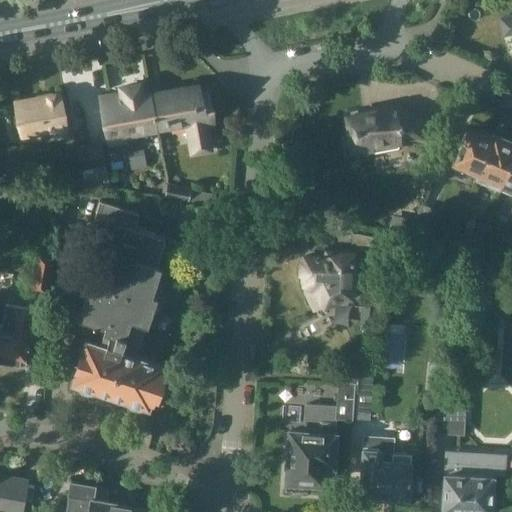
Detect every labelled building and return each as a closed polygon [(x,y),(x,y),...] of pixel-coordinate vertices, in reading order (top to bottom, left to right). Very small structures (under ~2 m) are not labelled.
[(511,17),(502,19),(504,34),(511,32),(511,17)] [(121,93),(119,94),(101,97),(109,142),(125,139),(124,135),(157,129),(150,93),(141,95),(139,84),(120,87),(121,93)] [(150,93),(157,129),(187,123),(191,147),(209,144),(206,124),(214,123),(208,92),(200,94),(199,84),(150,93)] [(59,94),(15,102),(22,137),(65,129),(59,94)] [(343,139),(346,153),(404,142),(404,140),(409,138),(421,140),(427,132),(428,122),(427,122),(426,116),(423,115),(422,116),(413,115),(411,113),(410,113),(403,112),(400,106),(386,109),(384,106),(364,110),(363,111),(363,112),(358,113),(358,109),(345,112),(347,122),(345,123),(348,139),(343,139)] [(477,176),(495,135),(495,134),(494,137),(492,136),(490,134),(485,131),(482,132),(481,133),(469,128),(451,168),(462,173),(463,170),(477,176)] [(500,189),(511,162),(511,139),(508,139),(508,140),(495,135),(477,176),(501,186),(499,189),(500,189)] [(102,142),(89,145),(93,167),(106,164),(102,142)] [(81,169),(93,167),(89,145),(77,147),(81,169)] [(511,162),(500,189),(511,194),(511,162)] [(188,201),(191,189),(168,185),(166,197),(188,201)] [(140,214),(126,210),(100,201),(91,230),(113,237),(105,263),(93,260),(84,289),(87,290),(82,308),(79,319),(105,328),(165,349),(175,318),(165,314),(174,287),(168,285),(173,271),(168,269),(173,253),(182,255),(185,244),(135,228),(140,214)] [(423,201),(408,236),(423,240),(437,207),(423,201)] [(406,222),(390,219),(388,232),(404,234),(406,222)] [(458,229),(452,241),(466,247),(472,235),(458,229)] [(511,232),(502,252),(511,256),(511,232)] [(375,250),(375,236),(365,235),(352,234),(352,249),(375,250)] [(343,296),(343,295),(350,296),(352,265),(365,266),(366,254),(353,253),(353,252),(322,251),(321,257),(305,255),(304,259),(300,261),(300,273),(303,275),(303,283),(307,286),(305,291),(314,309),(329,302),(332,309),(346,302),(343,296)] [(35,257),(30,290),(49,292),(54,260),(35,257)] [(0,361),(24,365),(26,354),(27,354),(27,351),(31,325),(27,324),(30,306),(6,302),(2,325),(0,324),(0,361)] [(160,365),(165,349),(105,328),(104,332),(101,331),(98,340),(101,340),(100,344),(86,340),(77,366),(73,364),(68,377),(73,378),(72,383),(78,385),(81,387),(85,389),(87,389),(93,389),(128,400),(129,402),(132,404),(134,405),(137,405),(141,405),(142,405),(148,407),(149,402),(152,402),(152,400),(161,403),(161,404),(162,404),(163,399),(167,400),(173,382),(169,381),(171,376),(161,373),(162,372),(159,371),(161,365),(160,365)] [(357,375),(354,417),(369,418),(372,376),(357,375)] [(336,419),(352,419),(354,383),(338,381),(337,406),(336,419)] [(461,434),(463,392),(449,391),(448,410),(438,409),(437,432),(461,434)] [(325,466),(334,466),(336,419),(337,406),(306,404),(305,432),(290,431),(289,437),(287,439),(286,445),(289,447),(288,461),(285,463),(285,469),(287,472),(286,490),(306,491),(307,483),(324,484),(325,466)] [(363,449),(360,496),(364,496),(366,498),(372,498),(374,496),(378,497),(390,498),(408,499),(409,496),(413,494),(414,480),(410,478),(411,454),(394,453),(394,450),(387,450),(388,437),(364,435),(363,449)] [(444,475),(442,511),(447,511),(455,511),(456,511),(461,511),(460,511),(491,511),(492,511),(495,509),(496,495),(495,493),(496,476),(508,476),(508,475),(505,475),(506,457),(458,454),(458,460),(452,460),(451,460),(449,461),(448,462),(448,463),(447,464),(447,465),(446,472),(445,472),(446,473),(446,475),(444,475)] [(0,505),(22,509),(27,480),(0,475),(0,505)] [(65,511),(148,511),(149,509),(109,502),(110,500),(108,500),(109,489),(94,487),(95,485),(70,481),(65,511)]
